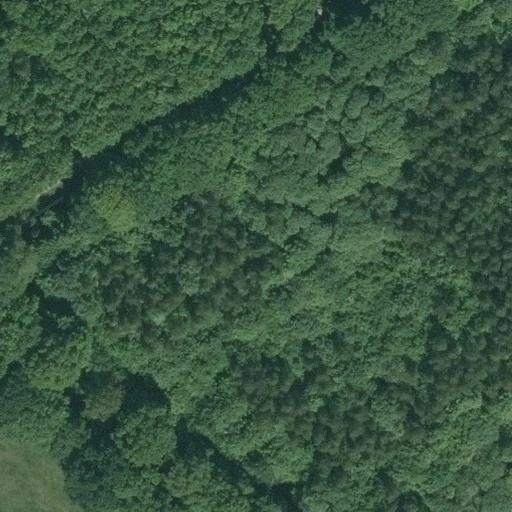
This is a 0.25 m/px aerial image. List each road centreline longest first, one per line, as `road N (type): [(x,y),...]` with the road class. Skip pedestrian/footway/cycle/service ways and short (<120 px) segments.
road 1 (residential): [(0,214),(340,0)]
road 2 (track): [(0,327),(208,511)]
